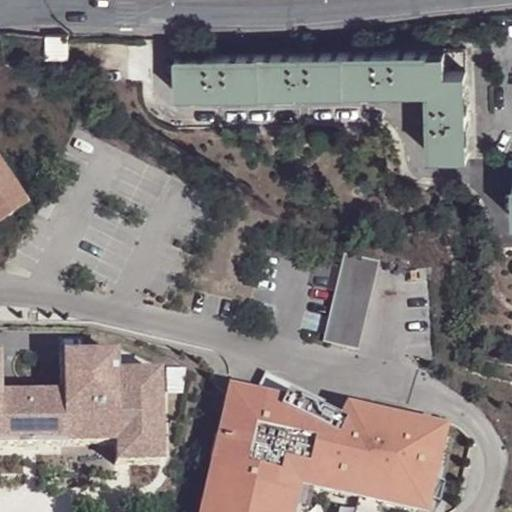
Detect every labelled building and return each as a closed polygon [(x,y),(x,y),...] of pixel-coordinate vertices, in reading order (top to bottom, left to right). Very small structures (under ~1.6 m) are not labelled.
[(70,51),(69,25),(46,25),(47,51),(70,51)] [(177,85),(430,78),(432,144),(471,144),(467,58),(466,39),(444,39),(175,47),(177,85)] [(0,211),(24,196),(0,160),(0,211)] [(57,190),(47,186),(39,203),(48,208),(57,190)] [(376,254),(344,247),(341,260),(373,267),(376,254)] [(373,267),(341,260),(326,330),(349,336),(352,322),(361,324),(373,267)] [(361,324),(352,322),(349,336),(357,338),(361,324)] [(0,436),(69,436),(70,456),(159,456),(159,366),(116,366),(116,346),(61,346),(61,386),(61,396),(0,396),(0,436)] [(348,409),(352,400),(271,361),(255,386),(266,389),(290,400),(299,386),(348,409)] [(445,421),(352,400),(348,409),(299,386),(290,400),(266,389),(255,386),(235,381),(203,511),(281,511),(283,508),(292,511),(371,511),(385,488),(420,496),(429,454),(437,457),(445,421)] [(0,386),(0,396),(61,396),(61,386),(0,386)]
